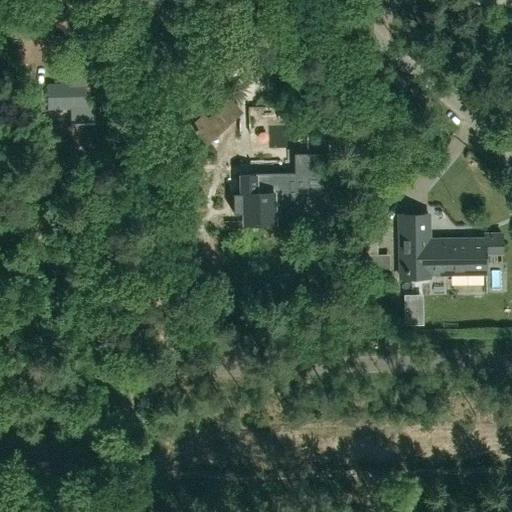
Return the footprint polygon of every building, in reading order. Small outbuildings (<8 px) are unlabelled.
[(54,108),(70,108),(70,125),(95,124),(95,109),(88,109),(87,77),(79,77),(79,79),(73,80),(73,88),(54,88),(54,108)] [(207,145),(230,127),(216,113),(207,120),(200,111),(187,121),(207,145)] [(240,190),(231,190),(232,210),(243,210),(243,223),(273,222),(273,221),(279,221),(279,207),(293,207),(292,185),(318,184),(317,150),(289,151),(290,171),(239,172),(240,190)] [(429,240),(428,215),(398,215),(400,278),(429,278),(429,274),(484,273),(484,253),(501,253),(501,234),(483,235),(484,238),(429,240)] [(377,255),(377,236),(362,236),(362,256),(377,255)]
